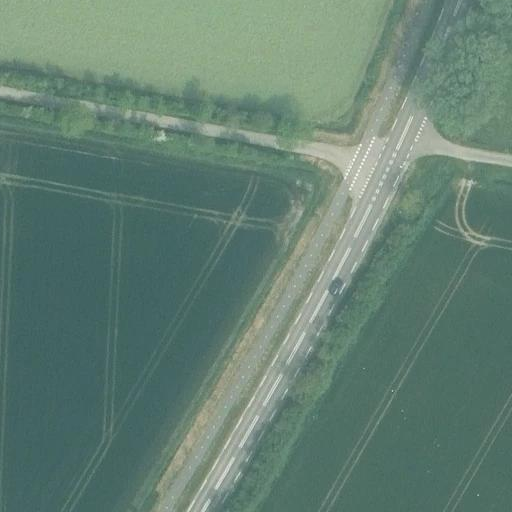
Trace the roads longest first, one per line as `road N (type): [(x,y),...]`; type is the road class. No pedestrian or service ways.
road 1 (secondary): [(199,511),(401,141)]
road 2 (unclassified): [(401,141),(361,158),(0,93)]
road 3 (secondary): [(401,141),(456,0)]
